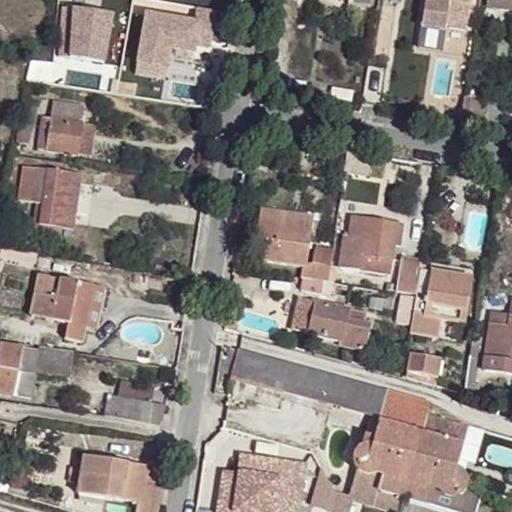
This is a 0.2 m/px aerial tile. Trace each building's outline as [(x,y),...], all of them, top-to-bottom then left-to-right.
[(96,30),(101,0),(62,0),(61,10),(58,58),(69,60),(66,76),(87,80),(91,58),(96,30)] [(469,0),(432,0),(432,2),(426,1),(421,29),(444,32),(445,27),(465,31),(469,0)] [(511,11),(511,0),(487,0),(487,5),(509,9),(508,11),(511,11)] [(107,61),(112,33),(96,30),(91,58),(107,61)] [(28,146),(38,105),(37,105),(38,98),(27,95),(16,143),(28,146)] [(482,132),(487,101),(464,98),(459,128),(482,132)] [(81,125),(83,107),(52,103),(50,119),(43,118),(38,150),(76,156),(81,125)] [(90,159),(95,127),(81,125),(76,156),(90,159)] [(368,177),(372,156),(347,152),(343,173),(368,177)] [(73,231),(81,176),(24,168),(19,201),(36,204),(30,240),(59,244),(62,229),(73,231)] [(306,265),(313,218),(260,210),(253,256),(262,257),(261,262),(303,269),(303,280),(322,283),(327,284),(329,271),(316,266),(306,265)] [(398,248),(402,225),(352,218),(350,234),(345,233),(340,269),(390,276),(394,247),(398,248)] [(329,271),(331,253),(318,251),(316,266),(329,271)] [(415,296),(419,265),(400,260),(395,293),(415,296)] [(464,323),(472,278),(431,272),(431,267),(419,265),(415,296),(409,333),(438,337),(440,319),(464,323)] [(95,331),(103,290),(41,277),(31,318),(68,326),(65,341),(83,344),(86,329),(95,331)] [(320,295),(322,283),(303,280),(301,292),(320,295)] [(410,314),(412,299),(400,298),(398,312),(410,314)] [(361,325),(364,315),(348,312),(349,310),(315,303),(315,304),(298,300),(291,331),(307,335),(307,336),(340,343),(339,347),(365,352),(370,327),(361,325)] [(511,305),(510,318),(492,315),(483,371),(511,375),(511,305)] [(236,329),(235,324),(225,322),(224,329),(235,332),(236,329)] [(473,391),(480,340),(472,339),(464,390),(473,391)] [(70,378),(73,353),(39,348),(38,353),(22,350),(0,345),(0,394),(13,397),(32,400),(35,374),(70,378)] [(232,371),(237,352),(221,348),(218,367),(232,371)] [(283,392),(291,365),(237,351),(237,352),(232,371),(230,378),(283,392)] [(436,387),(440,360),(409,355),(405,379),(436,387)] [(379,419),(387,391),(291,365),(283,392),(379,419)] [(402,500),(427,415),(430,403),(387,391),(379,419),(374,439),(363,436),(360,450),(355,455),(353,461),(355,467),(356,470),(359,473),(366,475),(374,474),(382,476),(377,493),(402,500)] [(148,425),(151,405),(118,398),(108,396),(104,416),(148,425)] [(158,427),(166,408),(151,405),(148,425),(158,427)] [(455,471),(467,427),(427,415),(402,500),(448,511),(476,511),(482,492),(465,488),(465,484),(464,478),(459,472),(455,471)] [(298,505),(304,467),(241,457),(238,474),(237,481),(223,479),(218,511),(272,511),(275,501),(298,505)] [(155,511),(162,470),(84,458),(82,470),(71,468),(69,483),(79,485),(78,496),(137,505),(135,511),(155,511)] [(23,491),(27,472),(13,470),(10,489),(23,491)] [(377,493),(382,476),(374,474),(366,475),(359,473),(356,470),(348,497),(344,511),(349,511),(353,502),(387,511),(398,511),(402,500),(377,493)] [(237,481),(238,474),(224,472),(223,479),(237,481)] [(334,494),(323,473),(318,489),(334,494)] [(0,491),(4,493),(8,477),(0,474),(0,491)] [(325,511),(328,511),(334,494),(318,489),(313,508),(325,511)] [(344,511),(348,497),(335,493),(334,494),(328,511),(344,511)] [(280,511),(281,510),(294,511),(297,511),(298,505),(275,501),(272,511),(280,511)]
